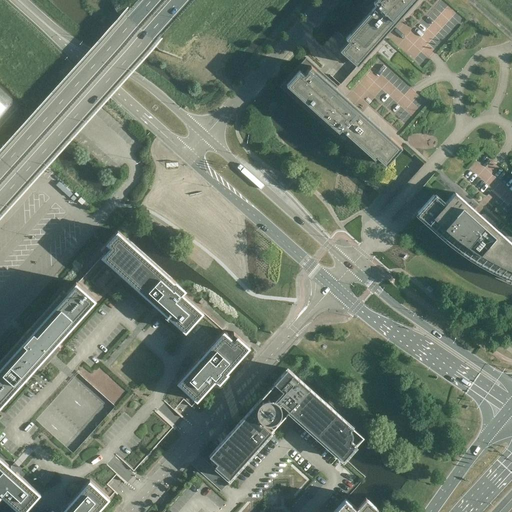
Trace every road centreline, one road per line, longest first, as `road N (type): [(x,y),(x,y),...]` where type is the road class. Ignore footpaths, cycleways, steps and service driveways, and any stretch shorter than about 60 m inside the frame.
road 1 (unclassified): [(130,511),(332,286)]
road 2 (trunk): [(0,199),(179,0)]
road 3 (trunk): [(152,0),(0,168)]
road 4 (tertiary): [(332,286),(505,413)]
road 5 (tertiary): [(511,386),(351,266)]
road 6 (tertiary): [(351,266),(204,135)]
road 7 (tertiary): [(185,158),(332,286)]
road 8 (tertiary): [(204,135),(144,82),(54,32)]
road 9 (tertiary): [(54,32),(185,158)]
road 10 (unclassified): [(297,32),(204,135)]
road 11 (secondary): [(505,413),(429,511)]
